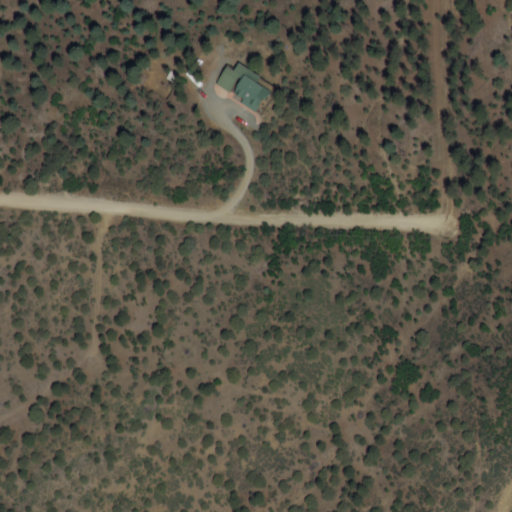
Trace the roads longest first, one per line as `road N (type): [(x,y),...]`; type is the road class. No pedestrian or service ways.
road 1 (residential): [(0,201),(364,241)]
road 2 (residential): [(364,241),(351,7)]
